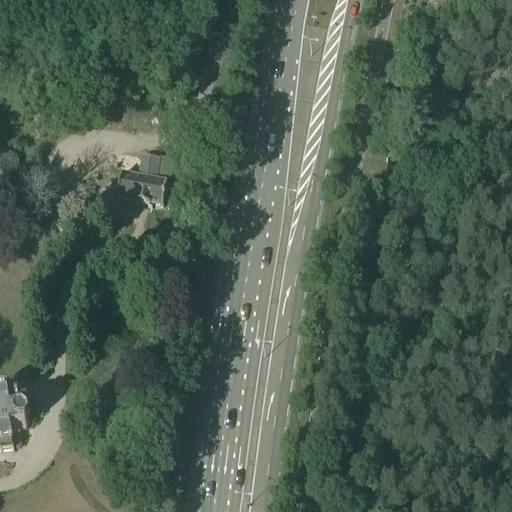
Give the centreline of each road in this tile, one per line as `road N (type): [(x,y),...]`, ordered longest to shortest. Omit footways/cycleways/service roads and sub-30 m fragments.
road 1 (primary): [(264,511),(288,316),(355,0)]
road 2 (primary): [(288,0),(213,511)]
road 3 (track): [(355,166),(511,178)]
